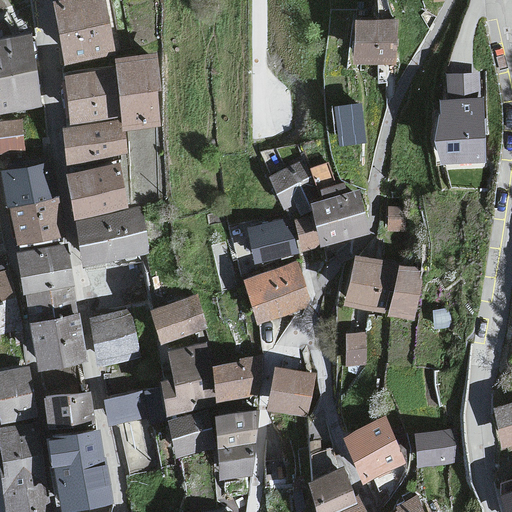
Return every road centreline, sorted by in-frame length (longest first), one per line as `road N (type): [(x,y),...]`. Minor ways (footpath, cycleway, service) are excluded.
road 1 (residential): [(490,511),(480,411),(511,222)]
road 2 (residential): [(259,0),(259,127)]
